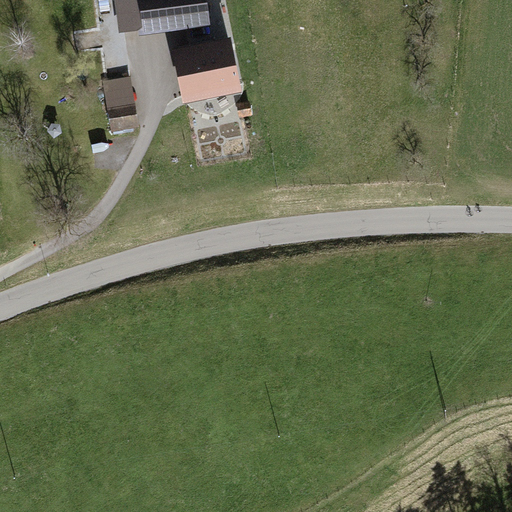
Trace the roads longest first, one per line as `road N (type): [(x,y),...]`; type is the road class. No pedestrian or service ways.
road 1 (unclassified): [(0,306),(267,233),(371,221),(511,220)]
road 2 (track): [(0,275),(88,227),(122,183),(156,105),(149,49)]
